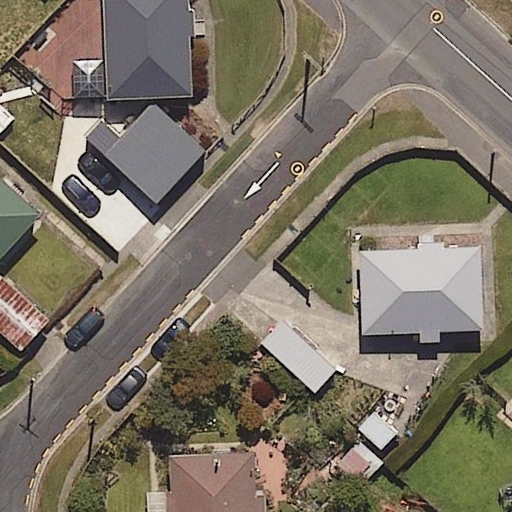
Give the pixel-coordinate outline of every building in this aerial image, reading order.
[(189,0),(108,0),(112,103),(193,100),(189,0)] [(0,134),(13,121),(0,107),(0,134)] [(205,157),(154,109),(107,158),(158,206),(205,157)] [(0,265),(42,220),(0,181),(0,265)] [(365,338),(417,335),(418,346),(444,344),(444,333),(486,331),(481,249),(360,256),(365,338)] [(51,323),(0,277),(0,276),(0,332),(23,354),(51,323)] [(285,319),(260,345),(315,399),(340,373),(285,319)] [(382,408),(361,430),(385,454),(406,433),(382,408)] [(358,441),(336,462),(360,487),(382,466),(358,441)] [(269,511),(269,497),(259,497),(258,458),(176,460),(177,511),(269,511)]
